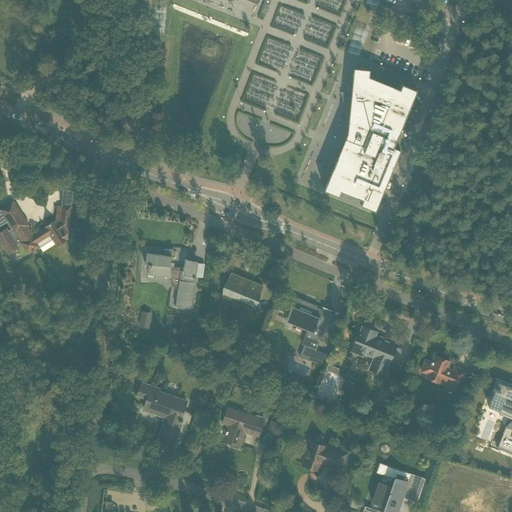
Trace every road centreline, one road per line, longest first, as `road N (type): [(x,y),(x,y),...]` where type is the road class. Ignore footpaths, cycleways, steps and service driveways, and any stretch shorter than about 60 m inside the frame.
road 1 (residential): [(99,153),(95,176),(511,341)]
road 2 (tertiary): [(511,321),(99,153)]
road 3 (residential): [(275,511),(192,482),(86,463)]
road 4 (track): [(92,341),(71,392),(68,459)]
